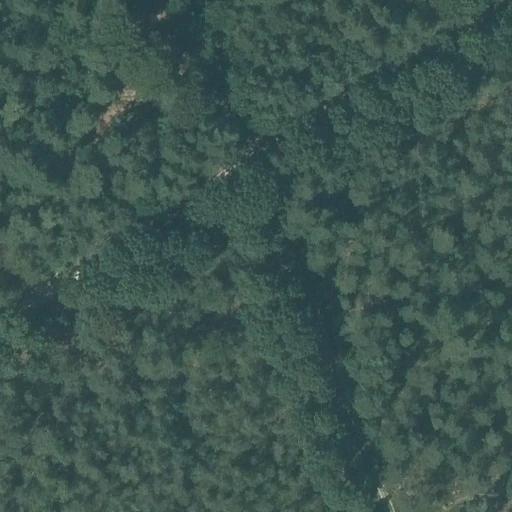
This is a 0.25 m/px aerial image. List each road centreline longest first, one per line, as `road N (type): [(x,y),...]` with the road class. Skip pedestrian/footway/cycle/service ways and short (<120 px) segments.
road 1 (track): [(0,303),(474,0)]
road 2 (track): [(192,0),(387,511)]
